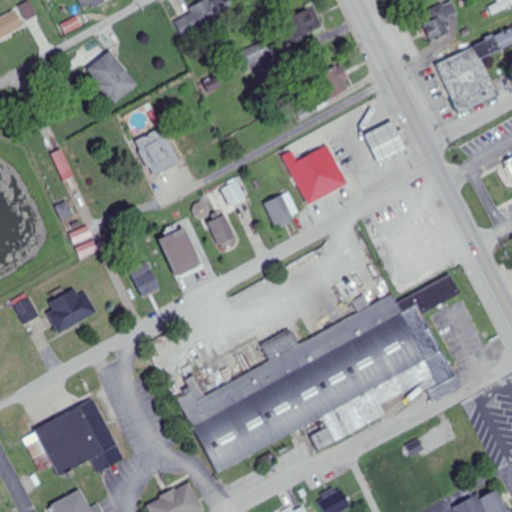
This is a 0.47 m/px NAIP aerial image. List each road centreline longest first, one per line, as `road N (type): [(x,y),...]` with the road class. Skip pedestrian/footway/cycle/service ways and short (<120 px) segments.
road 1 (residential): [(0,407),(444,166)]
road 2 (primary): [(511,314),(363,0)]
road 3 (residential): [(226,511),(511,364)]
road 4 (residential): [(0,87),(147,0)]
